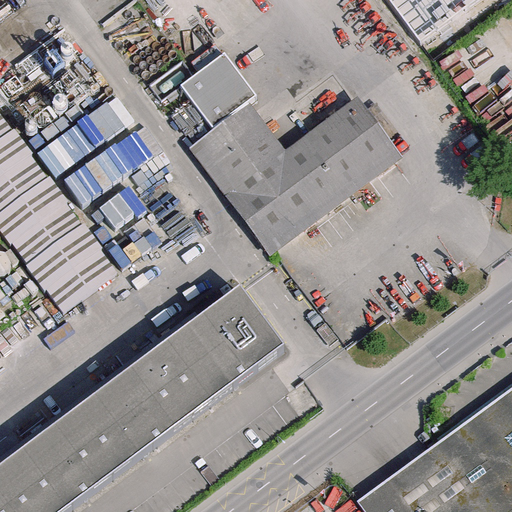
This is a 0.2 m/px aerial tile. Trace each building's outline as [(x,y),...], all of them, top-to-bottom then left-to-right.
[(511,68),(495,46),(463,70),(511,134),(511,68)] [(184,89),(215,130),(258,98),(227,57),(184,89)] [(122,116),(108,97),(71,123),(86,143),(122,116)] [(218,133),(195,151),(273,256),(404,159),(361,101),(289,154),(254,106),(218,133)] [(0,235),(60,320),(114,280),(0,121),(0,235)] [(86,143),(71,123),(34,149),(48,169),(86,143)] [(0,511),(73,511),(284,354),(240,295),(166,352),(0,474),(0,511)] [(511,511),(511,392),(359,506),(363,511),(511,511)]
